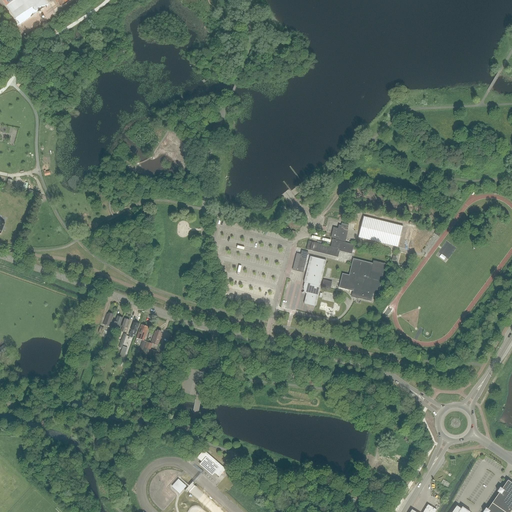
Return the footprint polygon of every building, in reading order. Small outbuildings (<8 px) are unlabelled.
[(427,118),(434,125),(437,122),(430,115),(427,118)] [(326,203),(332,198),(329,195),(323,200),(326,203)] [(398,247),(403,226),(364,217),(359,237),(398,247)] [(331,238),(345,241),(348,228),(339,225),(338,229),(334,228),(331,238)] [(352,254),(354,245),(333,240),(331,247),(309,241),(307,250),(338,258),(340,251),(352,254)] [(293,269),(297,270),(303,272),(308,253),(302,251),(301,255),(297,254),(294,267),(293,269)] [(320,286),(322,278),(327,261),(311,257),(304,282),(303,287),(304,288),(303,289),(306,293),(307,294),(304,303),(316,307),(321,286),(320,286)] [(373,261),(373,264),(353,259),(349,275),(342,274),(339,288),(353,291),(352,296),(371,301),(373,294),(378,296),(386,264),(373,261)] [(330,291),(332,282),(324,280),(322,289),(330,291)] [(109,327),(113,316),(112,316),(113,314),(109,313),(108,314),(107,314),(103,325),(109,327)] [(119,329),(123,318),(117,316),(115,322),(115,321),(113,325),(114,325),(113,327),(114,327),(119,329)] [(127,328),(130,320),(129,320),(128,319),(127,319),(126,319),(124,319),(121,326),(123,326),(121,331),(124,332),(126,328),(127,328)] [(135,335),(139,324),(137,323),(136,322),(135,322),(134,322),(133,322),(128,336),(132,338),(133,335),(135,335)] [(146,342),(144,341),(148,329),(147,328),(147,327),(143,325),(142,327),(141,326),(136,338),(143,341),(137,356),(141,357),(144,348),(146,342)] [(155,331),(151,343),(158,345),(162,333),(161,333),(161,332),(157,330),(157,332),(155,331)] [(146,342),(144,348),(150,350),(152,344),(146,342)] [(123,347),(116,365),(121,366),(127,348),(123,347)] [(219,477),(225,470),(204,450),(197,458),(203,462),(201,464),(212,474),(214,472),(219,477)] [(492,503),(504,511),(510,511),(511,509),(511,485),(506,482),(502,489),(500,487),(497,492),(499,493),(492,503)] [(504,511),(492,503),(488,509),(486,508),(483,511),(504,511)]
